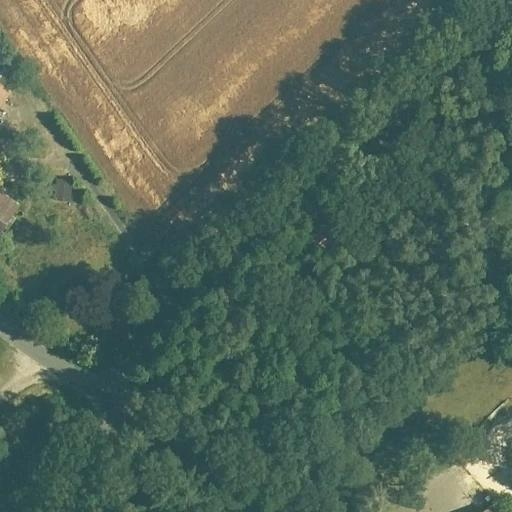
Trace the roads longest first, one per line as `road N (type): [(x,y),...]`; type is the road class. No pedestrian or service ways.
road 1 (unclassified): [(99,397),(511,6)]
road 2 (unclassified): [(110,406),(255,511)]
